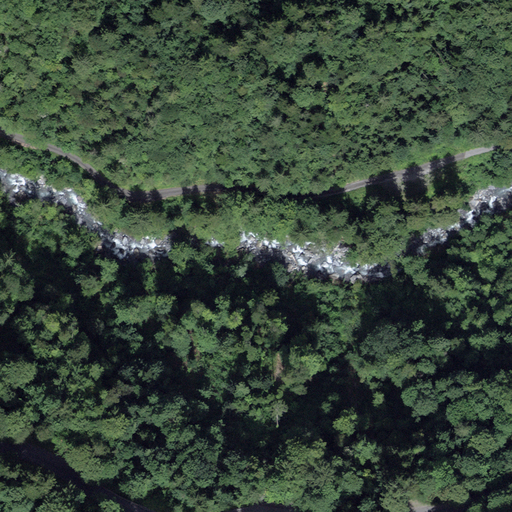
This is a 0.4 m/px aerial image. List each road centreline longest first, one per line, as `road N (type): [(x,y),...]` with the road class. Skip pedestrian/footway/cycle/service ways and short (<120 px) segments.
road 1 (unclassified): [(0,132),(59,150),(130,196),(212,185),(314,195),(511,140)]
road 2 (tertiary): [(0,442),(45,456),(131,511)]
